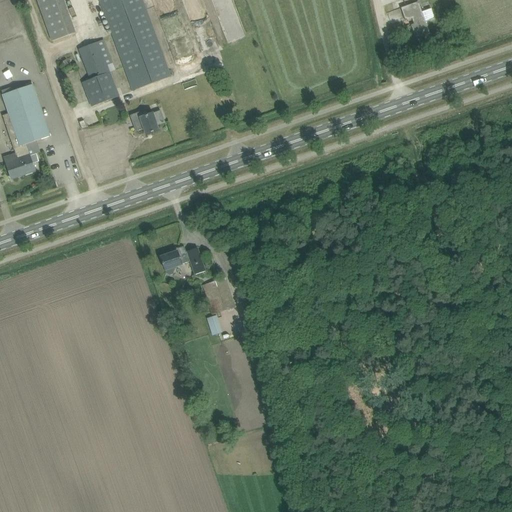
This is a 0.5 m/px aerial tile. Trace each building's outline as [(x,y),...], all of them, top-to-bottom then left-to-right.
[(37,0),(52,41),(75,33),(63,0),(37,0)] [(99,0),(109,24),(133,91),(170,77),(146,10),(141,0),(99,0)] [(430,33),(425,21),(435,18),(431,9),(422,12),(418,2),(401,8),(406,21),(412,19),(414,24),(411,25),(416,38),(430,33)] [(119,96),(110,72),(115,70),(103,40),(79,50),(90,80),(83,82),(91,102),(93,107),(119,96)] [(35,171),(30,156),(41,152),(37,141),(50,137),(33,85),(2,96),(8,115),(3,116),(16,153),(4,157),(11,179),(35,171)] [(152,114),(148,115),(146,110),(130,116),(136,132),(144,129),(146,135),(158,131),(152,114)] [(195,275),(205,272),(197,248),(186,252),(184,246),(178,248),(177,248),(178,251),(172,253),(171,250),(170,250),(171,253),(160,257),(164,270),(165,270),(166,273),(170,275),(173,274),(175,270),(174,267),(182,265),(182,264),(190,262),(195,275)] [(204,285),(214,315),(235,307),(224,278),(204,285)]
